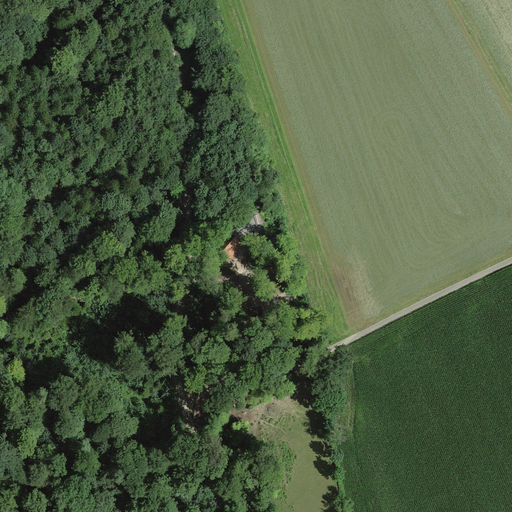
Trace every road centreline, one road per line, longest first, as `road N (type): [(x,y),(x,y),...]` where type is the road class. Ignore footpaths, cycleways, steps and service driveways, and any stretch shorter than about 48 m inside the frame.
road 1 (track): [(157,0),(174,68),(189,228),(177,385),(219,511)]
road 2 (track): [(334,348),(511,263)]
